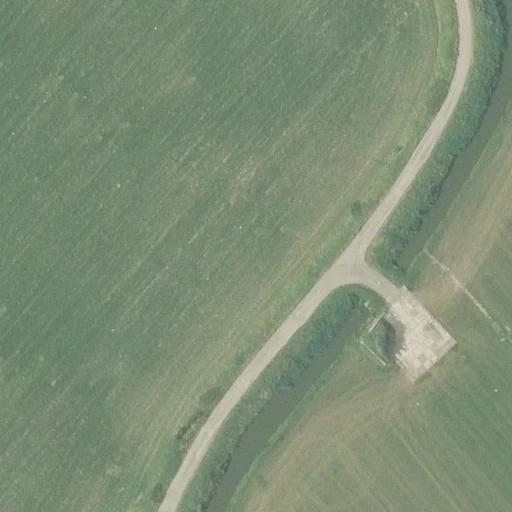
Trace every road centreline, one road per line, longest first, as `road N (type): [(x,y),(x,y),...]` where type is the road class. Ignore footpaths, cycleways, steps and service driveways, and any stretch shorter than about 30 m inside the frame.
road 1 (track): [(455,0),(460,48),(445,113),(347,260),(435,341)]
road 2 (track): [(347,260),(210,425),(165,511)]
